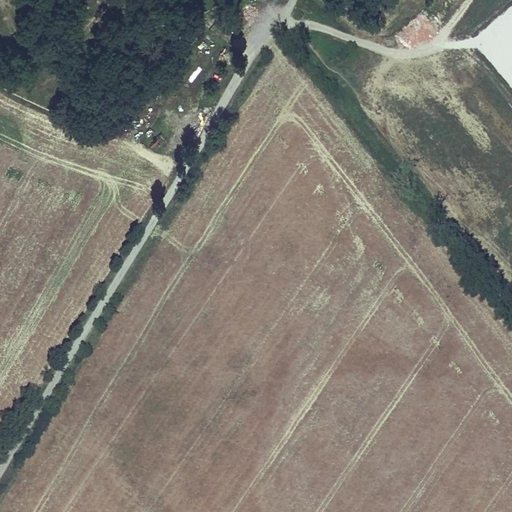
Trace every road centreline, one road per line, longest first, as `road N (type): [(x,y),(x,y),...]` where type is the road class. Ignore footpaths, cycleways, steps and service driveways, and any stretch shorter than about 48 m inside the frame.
road 1 (track): [(291,0),(0,470)]
road 2 (track): [(281,17),(339,74),(365,81),(395,69),(480,0)]
